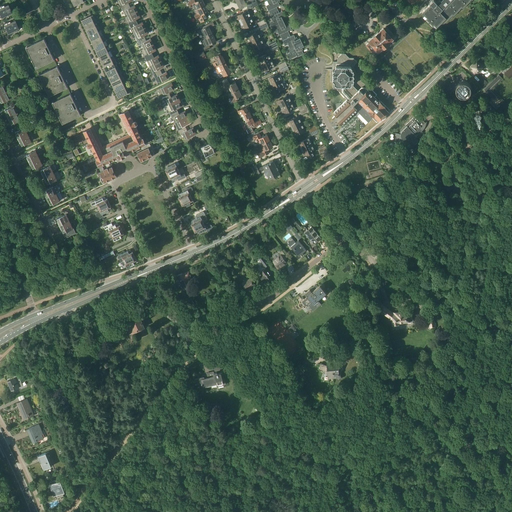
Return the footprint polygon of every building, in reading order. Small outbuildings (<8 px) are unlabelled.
[(117,0),(122,8),(129,5),(128,2),(131,0),(117,0)] [(193,6),(195,10),(205,5),(202,0),(198,0),(195,2),(194,0),(186,0),(187,3),(189,2),(191,7),(193,6)] [(268,0),(270,5),(266,7),(268,11),(269,11),(270,14),(278,10),(277,7),(280,5),(278,1),(278,0),(268,0)] [(444,22),(450,16),(452,14),(453,15),(459,8),(461,7),(462,7),(470,0),(469,0),(431,0),(429,2),(431,4),(430,4),(429,4),(422,12),(427,17),(426,17),(433,25),(434,24),(436,26),(442,21),(443,22),(444,22)] [(2,16),(12,12),(9,4),(5,6),(4,4),(0,6),(0,13),(1,13),(2,16)] [(126,16),(137,11),(135,5),(130,7),(129,5),(122,8),(126,16)] [(205,5),(195,10),(197,14),(195,15),(197,20),(199,19),(201,22),(208,19),(206,15),(205,15),(204,14),(208,12),(205,5)] [(278,10),(270,14),(271,16),(270,17),(273,22),(270,23),(271,25),(268,26),(269,29),(272,27),(284,22),(282,17),(285,16),(282,11),(279,13),(278,10)] [(130,25),(137,21),(136,19),(140,16),(137,11),(126,16),(130,25)] [(240,22),(251,17),(248,11),(239,15),(240,17),(238,18),(240,22)] [(84,25),(96,19),(95,19),(93,14),(81,20),(84,25)] [(253,21),(251,17),(240,22),(242,27),(244,26),(245,28),(251,25),(250,22),(253,21)] [(86,30),(98,25),(96,20),(96,19),(84,25),(86,30)] [(17,29),(19,28),(15,21),(11,23),(10,21),(3,25),(3,30),(7,30),(9,33),(10,32),(11,35),(18,31),(17,29)] [(134,33),(145,27),(143,22),(138,24),(137,21),(130,25),(134,33)] [(204,38),(206,37),(212,34),(209,27),(214,25),(213,22),(202,28),(202,29),(199,31),(200,34),(202,33),(204,38)] [(281,37),(289,34),(288,31),(291,29),(289,25),(286,26),(284,22),(272,27),(274,32),(277,30),(279,35),(280,35),(281,37)] [(393,26),(399,33),(401,31),(395,24),(393,26)] [(89,35),(101,29),(100,30),(98,25),(86,30),(89,35)] [(138,41),(145,38),(144,35),(148,33),(145,27),(134,33),(138,41)] [(366,45),(372,51),(372,52),(373,54),(377,50),(378,52),(383,47),(383,48),(388,44),(388,43),(393,39),(395,37),(394,36),(394,35),(387,27),(384,30),(383,28),(378,33),(378,32),(374,36),(374,37),(369,41),(369,42),(366,45)] [(91,41),(103,35),(101,30),(101,29),(89,35),(91,41)] [(251,43),(261,38),(257,31),(248,36),(251,43)] [(206,37),(204,38),(202,39),(202,40),(205,47),(209,46),(209,45),(216,42),(212,34),(206,37)] [(291,47),(302,42),(300,38),(296,40),(294,35),(291,37),(289,34),(281,37),(283,40),(285,45),(288,43),(291,47)] [(94,46),(106,40),(106,39),(105,40),(103,35),(91,41),(94,46)] [(44,38),(26,47),(36,68),(39,74),(49,96),(52,102),(63,123),(81,114),(71,93),(68,87),(57,65),(54,59),(44,38)] [(144,48),(153,44),(150,38),(146,40),(145,38),(138,41),(139,44),(141,43),(144,48)] [(261,38),(251,43),(255,50),(264,45),(261,38)] [(106,40),(94,46),(96,51),(108,45),(105,40),(106,40)] [(302,42),(291,47),(288,49),(291,53),(288,55),(290,59),(297,56),(297,57),(303,54),(303,55),(303,54),(301,50),(303,50),(302,48),(304,47),(302,42)] [(156,50),(153,44),(144,48),(141,49),(146,58),(153,54),(152,52),(156,50)] [(99,56),(111,50),(110,50),(108,45),(96,51),(99,56)] [(215,67),(225,62),(222,55),(221,56),(220,53),(220,54),(218,49),(213,51),(215,56),(213,57),(215,61),(212,63),(215,67)] [(111,50),(99,56),(101,61),(113,55),(110,50),(111,50)] [(197,59),(205,55),(203,51),(194,55),(196,59),(197,59)] [(153,54),(146,58),(150,66),(161,61),(158,55),(154,57),(153,54)] [(258,60),(261,65),(271,60),(269,56),(267,57),(266,54),(259,57),(260,59),(258,60)] [(359,114),(360,113),(369,122),(373,118),(377,122),(380,119),(382,121),(388,115),(386,113),(390,110),(374,93),(375,92),(370,88),(367,91),(365,89),(364,90),(362,89),(360,90),(359,90),(358,91),(353,86),(353,78),(354,78),(355,74),(353,74),(353,66),(357,62),(353,58),(349,58),(346,54),(341,54),(338,57),(337,57),(337,61),(333,61),(333,69),(332,69),(331,81),(333,81),(333,89),(337,89),(347,99),(333,113),(335,115),(332,118),(336,121),(337,120),(341,125),(357,109),(358,111),(357,113),(359,114)] [(115,60),(113,55),(101,61),(104,66),(116,60),(115,60)] [(106,71),(118,66),(115,61),(116,60),(104,66),(106,71)] [(271,60),(261,65),(263,69),(264,68),(265,70),(269,69),(270,70),(274,68),(274,67),(274,66),(273,64),(271,60)] [(153,74),(161,71),(160,68),(164,66),(161,61),(150,66),(153,74)] [(476,61),(471,67),(472,68),(471,69),(474,73),(476,71),(477,72),(478,71),(479,72),(480,70),(479,69),(482,67),(476,61)] [(231,73),(225,62),(215,67),(218,74),(222,72),(224,76),(231,73)] [(108,76),(121,70),(120,71),(118,66),(106,71),(108,76)] [(111,82),(123,76),(120,71),(121,71),(121,70),(108,76),(111,82)] [(161,71),(153,74),(158,83),(169,77),(166,72),(162,74),(161,71)] [(271,86),(281,81),(278,74),(268,79),(271,86)] [(483,89),(489,95),(495,102),(499,97),(492,90),(504,79),(499,74),(483,89)] [(113,87),(126,81),(125,81),(123,76),(111,82),(113,87)] [(484,79),(481,82),(479,84),(481,86),(483,88),(488,83),(484,79)] [(30,81),(26,83),(31,92),(34,91),(30,81)] [(116,92),(128,86),(125,81),(126,81),(113,87),(116,92)] [(281,81),(271,86),(274,93),(280,90),(281,91),(281,90),(282,90),(286,88),(284,84),(283,85),(281,81)] [(232,92),(239,89),(235,82),(230,84),(228,82),(226,83),(223,84),(226,89),(229,88),(231,93),(232,92)] [(456,91),(456,92),(456,93),(457,94),(457,95),(458,95),(459,96),(460,97),(461,97),(462,97),(463,97),(464,97),(465,97),(466,97),(466,96),(467,96),(468,95),(469,94),(470,93),(470,92),(470,91),(470,90),(470,89),(470,88),(470,87),(469,86),(469,85),(468,84),(467,84),(467,83),(466,83),(465,83),(464,82),(463,82),(462,82),(461,83),(460,83),(459,83),(459,84),(458,84),(457,85),(457,86),(456,87),(456,88),(456,89),(456,90),(456,91)] [(163,97),(170,94),(169,91),(174,88),(172,83),(158,89),(163,97)] [(132,84),(128,86),(116,92),(118,97),(130,92),(131,94),(136,91),(132,84)] [(242,96),(239,89),(232,92),(234,97),(230,99),(231,101),(230,101),(230,102),(230,103),(232,104),(233,104),(236,103),(238,102),(237,99),(242,96)] [(7,91),(0,94),(0,100),(1,103),(11,98),(7,91)] [(167,106),(169,105),(180,100),(177,94),(171,97),(170,94),(163,97),(164,100),(167,106)] [(281,107),(291,102),(289,98),(287,99),(286,97),(279,100),(280,102),(279,102),(281,107)] [(171,114),(178,111),(177,108),(182,105),(180,100),(169,105),(167,106),(171,114)] [(291,102),(281,107),(283,112),(285,111),(286,113),(292,110),(291,107),(293,106),(291,102)] [(14,106),(5,110),(6,113),(5,113),(7,118),(18,113),(14,106)] [(242,117),(244,121),(246,120),(252,117),(250,114),(251,113),(248,106),(237,111),(239,115),(241,117),(242,117)] [(109,161),(120,156),(125,154),(137,148),(146,144),(143,137),(142,138),(135,125),(137,124),(137,123),(136,121),(135,120),(134,121),(128,110),(122,113),(122,114),(120,115),(129,134),(102,147),(93,128),(91,129),(90,128),(84,131),(89,142),(88,143),(87,144),(88,146),(89,147),(91,146),(97,160),(99,166),(108,162),(109,162),(109,161)] [(175,123),(188,116),(185,111),(179,114),(178,111),(171,114),(175,123)] [(18,113),(7,118),(9,122),(11,122),(12,124),(21,120),(18,113)] [(424,128),(422,126),(425,123),(417,114),(413,118),(406,125),(407,126),(403,130),(402,131),(402,132),(401,132),(401,133),(401,134),(396,133),(396,137),(398,141),(397,142),(398,142),(399,141),(402,144),(405,146),(405,147),(406,146),(409,146),(413,144),(416,142),(418,140),(417,138),(422,133),(422,132),(421,131),(422,130),(423,130),(423,129),(424,128)] [(188,116),(175,123),(179,131),(186,128),(185,125),(191,122),(188,116)] [(292,128),(302,123),(299,116),(289,121),(292,128)] [(252,117),(246,120),(244,121),(245,124),(244,125),(249,134),(255,131),(253,127),(262,123),(260,119),(254,122),(252,117)] [(302,123),(292,128),(295,135),(305,130),(302,123)] [(18,139),(28,134),(25,127),(15,132),(16,134),(15,134),(18,139)] [(186,128),(179,131),(180,134),(182,133),(185,139),(196,133),(193,127),(187,130),(186,128)] [(263,144),(270,140),(267,135),(262,137),(260,133),(252,137),(255,144),(258,142),(260,145),(263,144)] [(28,134),(18,139),(20,144),(21,143),(22,145),(31,141),(28,134)] [(299,145),(301,149),(312,144),(309,138),(300,142),(301,144),(299,145)] [(273,147),(270,140),(263,144),(265,147),(263,148),(264,151),(258,154),(260,158),(269,153),(268,149),(273,147)] [(211,144),(211,143),(210,142),(201,146),(202,149),(202,150),(201,148),(197,150),(201,158),(205,156),(204,156),(205,155),(206,156),(208,154),(209,156),(212,154),(211,153),(215,151),(214,150),(214,149),(214,148),(214,147),(213,147),(213,146),(212,145),(212,144),(211,144)] [(150,151),(149,148),(151,147),(149,143),(143,146),(144,149),(137,152),(141,161),(152,155),(154,154),(152,150),(150,151)] [(306,155),(307,155),(309,159),(315,156),(312,150),(312,149),(314,149),(312,144),(301,149),(304,154),(305,153),(306,155)] [(36,150),(26,155),(27,157),(26,158),(29,162),(39,157),(36,150)] [(39,157),(29,162),(31,167),(32,166),(33,169),(42,164),(39,157)] [(260,168),(260,167),(259,168),(261,170),(265,168),(265,169),(264,170),(266,175),(268,174),(269,178),(279,174),(277,170),(278,169),(277,167),(276,167),(273,161),(271,162),(270,162),(269,162),(270,163),(263,166),(260,168)] [(166,170),(168,174),(178,169),(175,163),(168,166),(166,167),(166,168),(167,170),(166,170)] [(43,177),(54,172),(50,165),(41,170),(42,172),(41,173),(43,177)] [(102,183),(105,181),(116,176),(111,165),(107,167),(104,169),(103,167),(99,168),(101,172),(103,177),(100,178),(102,183)] [(178,169),(168,174),(170,178),(171,178),(171,179),(172,180),(174,179),(181,176),(183,175),(182,172),(180,173),(178,169)] [(54,172),(43,177),(45,182),(46,181),(48,184),(57,179),(54,172)] [(57,185),(44,191),(45,193),(44,194),(46,198),(60,192),(57,185)] [(178,197),(180,201),(191,196),(189,192),(192,190),(193,189),(192,187),(190,187),(184,190),(184,191),(181,193),(179,194),(179,195),(180,196),(178,197)] [(60,192),(46,198),(48,203),(49,202),(50,205),(63,198),(60,192)] [(191,196),(180,201),(182,205),(183,204),(184,206),(185,206),(187,206),(194,202),(191,196)] [(99,207),(109,202),(107,198),(106,199),(105,197),(104,197),(103,198),(103,197),(91,203),(93,205),(97,204),(99,207)] [(111,206),(109,202),(99,207),(100,211),(95,213),(98,219),(103,216),(102,214),(109,210),(110,209),(111,208),(110,207),(111,206)] [(191,224),(193,227),(203,222),(201,216),(205,214),(204,212),(203,211),(196,215),(196,216),(197,218),(193,219),(193,220),(192,220),(191,221),(192,223),(191,224)] [(303,228),(301,228),(289,213),(285,217),(298,232),(300,230),(302,232),(304,232),(310,239),(306,242),(311,248),(315,245),(314,243),(321,238),(311,226),(307,230),(305,227),(304,227),(303,228)] [(59,226),(70,221),(66,214),(57,219),(58,221),(57,222),(59,226)] [(281,224),(287,231),(293,227),(293,226),(292,227),(287,220),(287,219),(281,224)] [(70,221),(59,226),(61,231),(62,230),(64,232),(68,230),(69,232),(66,234),(67,235),(76,233),(73,227),(73,228),(70,221)] [(108,228),(111,234),(122,229),(120,225),(119,225),(118,224),(117,223),(115,224),(113,225),(111,223),(107,225),(106,222),(105,222),(103,224),(103,225),(105,229),(108,228)] [(203,222),(193,227),(195,232),(196,231),(197,233),(198,233),(199,232),(200,232),(206,229),(207,232),(213,229),(212,226),(210,225),(208,226),(206,225),(205,226),(203,222)] [(124,233),(122,229),(111,234),(114,240),(121,237),(123,236),(123,235),(123,233),(124,233)] [(306,250),(298,240),(290,246),(298,256),(306,250)] [(122,257),(124,260),(134,255),(132,251),(131,252),(130,250),(117,256),(119,259),(122,257)] [(277,270),(286,263),(284,259),(287,257),(281,250),(278,252),(280,255),(273,260),(276,264),(274,266),(274,267),(276,269),(277,270)] [(113,251),(100,257),(102,261),(115,255),(113,251)] [(261,267),(260,266),(259,268),(258,271),(259,272),(260,273),(262,275),(260,276),(263,281),(264,280),(265,282),(269,280),(271,279),(271,278),(270,276),(272,275),(266,267),(269,264),(266,260),(265,260),(266,260),(260,253),(257,255),(257,256),(259,259),(262,263),(264,265),(261,267)] [(134,255),(124,260),(121,262),(123,266),(126,264),(127,267),(134,264),(134,263),(136,262),(135,260),(136,259),(134,255)] [(183,287),(184,289),(190,286),(187,280),(189,280),(190,282),(193,281),(189,271),(183,273),(182,273),(177,275),(178,276),(177,276),(178,279),(179,279),(179,280),(180,280),(181,283),(180,283),(182,288),(183,287)] [(252,286),(255,284),(258,282),(255,277),(252,280),(251,278),(243,284),(249,293),(254,289),(252,286)] [(309,290),(317,300),(326,293),(323,289),(324,288),(324,287),(324,286),(324,285),(323,284),(322,284),(321,284),(320,284),(318,286),(317,285),(316,285),(316,286),(315,286),(316,288),(315,289),(313,287),(309,290)] [(182,290),(178,292),(183,304),(184,303),(183,303),(187,301),(182,290)] [(317,300),(309,290),(306,293),(305,292),(304,291),(304,292),(304,293),(306,295),(306,296),(306,297),(301,301),(300,300),(299,301),(300,302),(299,302),(299,303),(299,304),(299,305),(299,306),(300,307),(301,307),(302,307),(303,307),(304,308),(306,307),(306,306),(305,305),(307,303),(313,310),(320,304),(317,300)] [(393,313),(383,306),(379,311),(384,314),(389,317),(389,319),(392,319),(393,324),(398,324),(398,322),(406,321),(408,322),(411,322),(412,320),(411,312),(405,313),(404,311),(393,313)] [(140,317),(136,319),(136,318),(133,319),(134,320),(130,322),(132,326),(126,329),(128,334),(138,329),(139,332),(145,329),(144,327),(144,326),(146,325),(142,317),(140,318),(140,317)] [(333,377),(332,365),(327,365),(321,363),(319,369),(324,371),(321,379),(328,381),(329,378),(333,377)] [(339,364),(332,365),(333,377),(336,377),(337,379),(339,379),(341,379),(341,377),(340,375),(343,364),(339,364)] [(20,387),(19,387),(23,386),(18,373),(18,372),(17,369),(9,372),(10,376),(10,375),(12,379),(8,380),(12,390),(20,387)] [(204,386),(217,383),(218,386),(223,384),(221,377),(223,376),(222,372),(217,373),(217,372),(208,374),(209,377),(204,378),(203,377),(196,379),(197,383),(203,381),(204,386)] [(23,419),(34,415),(27,399),(18,402),(20,408),(19,408),(23,419)] [(39,424),(27,429),(33,443),(44,438),(42,434),(43,433),(39,424)] [(47,452),(39,456),(44,469),(52,465),(47,452)] [(60,480),(58,481),(57,479),(50,482),(50,484),(49,485),(54,496),(55,495),(56,499),(64,496),(62,492),(65,491),(60,480)]
